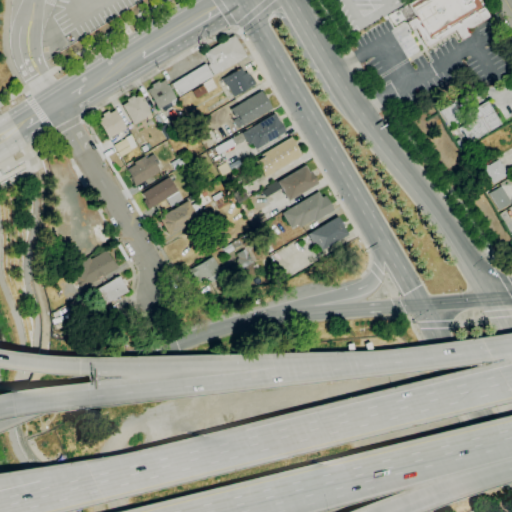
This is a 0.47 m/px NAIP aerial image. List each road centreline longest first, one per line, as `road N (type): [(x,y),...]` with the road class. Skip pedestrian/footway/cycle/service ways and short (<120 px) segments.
road 1 (motorway): [(511,379),(93,484)]
road 2 (motorway): [(399,362),(0,407)]
road 3 (motorway): [(399,362),(91,368),(0,360)]
road 4 (secondary): [(492,296),(358,112),(292,0)]
road 5 (residential): [(60,111),(153,270),(156,297)]
road 6 (motorway): [(377,230),(380,260),(367,284),(231,325)]
road 7 (motorway): [(421,304),(231,325)]
road 8 (motorway): [(231,325),(58,396)]
road 9 (secondary): [(421,304),(511,458)]
road 10 (secondary): [(244,3),(331,152)]
road 11 (motorway): [(220,511),(371,477)]
road 12 (tertiary): [(205,0),(82,77)]
road 13 (motorway): [(373,511),(511,468)]
road 14 (motorway): [(371,477),(511,444)]
road 15 (motorway): [(400,511),(511,468)]
